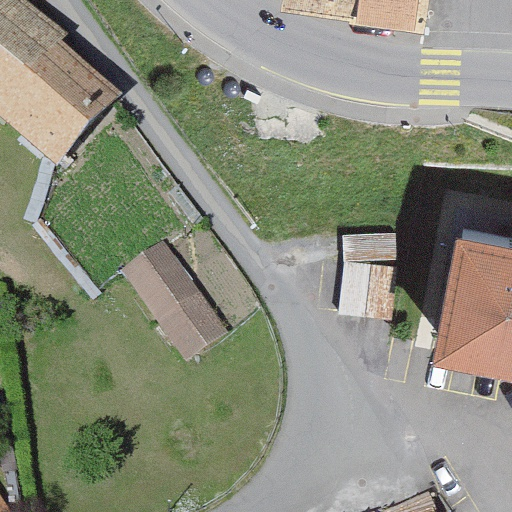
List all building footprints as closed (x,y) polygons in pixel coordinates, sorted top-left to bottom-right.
[(425,19),(428,0),(290,0),(425,19)] [(0,113),(57,162),(112,102),(0,4),(0,113)] [(511,238),(463,229),(442,339),(511,352),(511,238)] [(396,260),(396,234),(343,235),(344,261),(396,260)] [(133,278),(192,361),(225,338),(167,254),(133,278)] [(344,261),(339,311),(392,317),(395,292),(390,291),(392,266),(344,261)]
